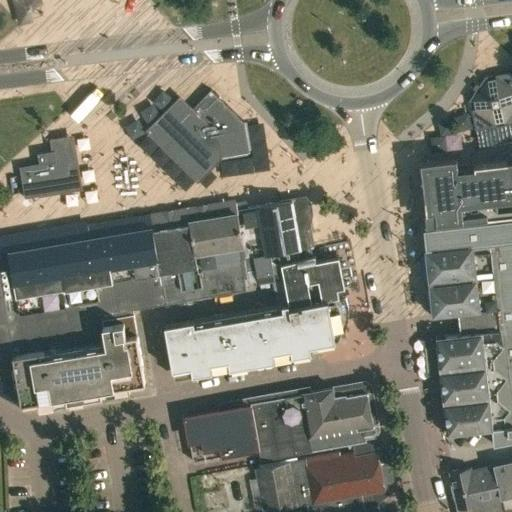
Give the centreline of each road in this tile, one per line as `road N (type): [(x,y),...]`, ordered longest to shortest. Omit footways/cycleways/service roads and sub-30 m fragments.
road 1 (primary): [(0,81),(238,54),(286,57)]
road 2 (primary): [(282,17),(0,58)]
road 3 (unclassified): [(402,359),(360,101)]
road 4 (residential): [(166,403),(402,359)]
road 5 (residential): [(166,403),(40,430),(0,415)]
road 6 (unclassified): [(429,511),(402,359)]
